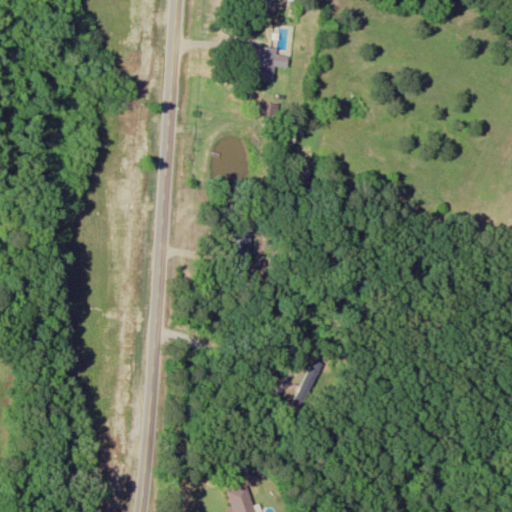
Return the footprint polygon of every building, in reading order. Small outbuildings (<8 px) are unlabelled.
[(272,10),(274,0),(252,0),(252,5),(272,10)] [(275,84),(275,68),(289,69),(289,56),(278,56),(278,49),(258,48),(256,83),(275,84)] [(252,231),(234,231),(234,265),(252,265),(252,231)] [(298,397),(307,402),(331,361),(321,356),(298,397)] [(229,492),(235,511),(256,511),(249,485),(229,492)]
